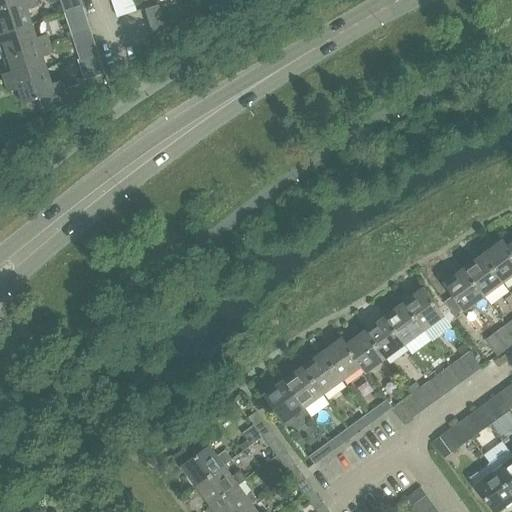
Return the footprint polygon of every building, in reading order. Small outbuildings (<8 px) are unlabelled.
[(0,0),(0,10),(31,0),(0,0)] [(35,0),(31,0),(0,10),(0,36),(33,25),(28,11),(38,8),(35,0)] [(84,9),(80,0),(76,0),(68,3),(71,13),(84,9)] [(163,6),(162,5),(142,11),(142,12),(146,11),(152,33),(149,34),(149,35),(169,30),(169,29),(166,30),(159,7),(163,6)] [(87,18),(84,9),(71,13),(74,22),(87,18)] [(33,25),(0,36),(0,45),(3,45),(8,59),(50,45),(47,35),(37,39),(33,25)] [(3,76),(6,85),(48,71),(43,57),(53,53),(50,45),(8,59),(12,73),(3,76)] [(99,55),(95,45),(83,49),(87,59),(99,55)] [(84,82),(105,75),(99,55),(87,59),(78,61),(84,82)] [(52,85),(48,71),(6,85),(9,94),(19,91),(23,105),(40,100),(44,114),(84,101),(79,86),(65,90),(62,82),(52,85)] [(483,255),(504,283),(511,277),(511,254),(508,248),(507,247),(503,241),(483,255)] [(483,255),(464,269),(485,297),(504,283),(483,255)] [(485,297),(464,269),(444,283),(465,312),(485,297)] [(423,288),(404,303),(425,331),(444,317),(423,288)] [(425,331),(404,303),(385,316),(406,345),(425,331)] [(385,316),(365,331),(386,359),(406,345),(385,316)] [(386,359),(365,331),(346,345),(347,346),(362,367),(367,373),(386,359)] [(498,357),(507,350),(495,334),(486,341),(498,357)] [(343,381),(362,367),(347,346),(346,345),(342,338),(322,353),(343,381)] [(303,367),(324,395),(343,381),(322,353),(303,367)] [(462,383),(471,376),(460,360),(451,367),(462,383)] [(303,367),(284,381),(305,409),(324,395),(303,367)] [(443,397),(452,391),(440,375),(431,381),(443,397)] [(305,409),(284,381),(265,395),(286,424),(305,409)] [(424,411),(433,405),(421,388),(412,395),(424,411)] [(498,395),(490,401),(501,417),(510,411),(498,395)] [(404,425),(413,419),(402,403),(393,409),(404,425)] [(374,423),(386,414),(380,405),(368,414),(374,423)] [(479,408),(470,415),(482,431),(491,424),(479,408)] [(271,432),(262,419),(254,425),(263,438),(271,432)] [(354,437),(367,428),(361,420),(348,429),(354,437)] [(460,422),(451,429),(462,445),(471,438),(460,422)] [(335,451),(348,442),(342,434),(329,443),(335,451)] [(445,457),(452,453),(440,437),(433,442),(445,457)] [(285,451),(276,438),(268,444),(277,457),(285,451)] [(196,486),(225,465),(232,460),(225,450),(218,456),(210,446),(202,452),(195,442),(175,456),(182,466),(196,486)] [(315,465),(328,456),(322,448),(309,457),(315,465)] [(511,452),(509,449),(490,464),(511,494),(511,452)] [(299,470),(290,457),(282,463),(291,476),(299,470)] [(497,511),(511,501),(511,494),(490,464),(470,478),(494,511),(497,511)] [(210,506),(239,485),(247,479),(240,470),(232,476),(225,465),(196,486),(210,506)] [(305,495),(313,489),(304,476),(296,482),(305,495)] [(214,511),(241,511),(252,504),(257,500),(251,493),(247,496),(239,485),(210,506),(214,511)] [(421,487),(405,499),(411,508),(427,496),(421,487)] [(322,511),(327,508),(318,496),(310,502),(317,511),(322,511)]
